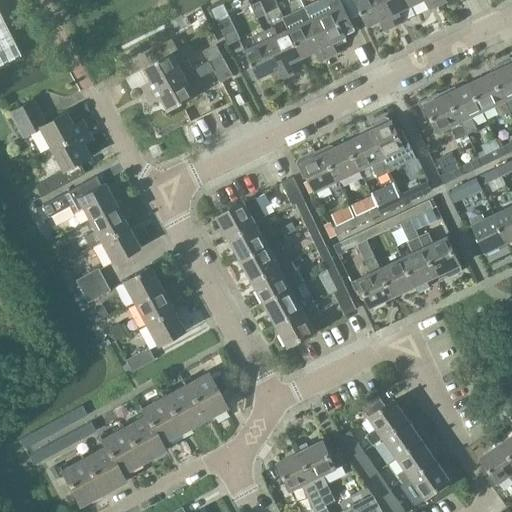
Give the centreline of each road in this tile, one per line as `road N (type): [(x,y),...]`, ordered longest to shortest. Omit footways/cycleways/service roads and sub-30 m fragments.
road 1 (residential): [(160,193),(511,16)]
road 2 (residential): [(483,511),(492,506),(401,341),(273,395)]
road 3 (residential): [(273,395),(160,193)]
road 4 (residential): [(160,193),(141,180),(83,82)]
road 5 (residential): [(119,511),(228,457)]
